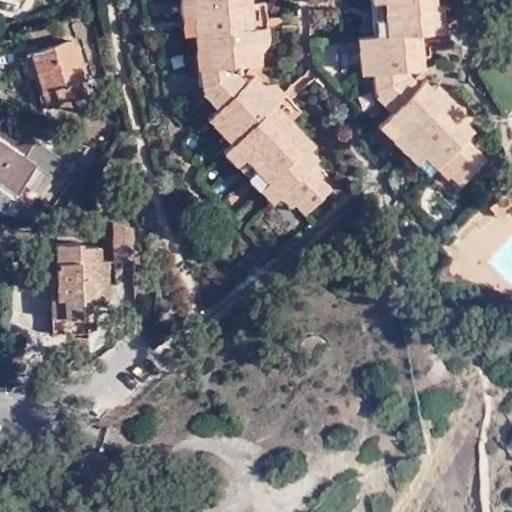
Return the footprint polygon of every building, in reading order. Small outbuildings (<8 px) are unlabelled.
[(293,203),(303,213),(330,187),(310,165),(318,157),(270,107),(275,103),(258,85),(261,82),(253,74),(245,81),(235,70),(234,65),(261,63),(260,51),(259,27),(254,28),(240,29),(237,0),(181,0),(184,33),(194,32),(196,67),(199,66),(200,86),(203,89),(201,91),(217,108),(207,118),(231,144),(224,151),(272,201),(279,194),(290,206),(293,203)] [(237,0),(240,29),(254,28),(252,0),(237,0)] [(374,29),(371,0),(361,0),(355,1),(358,31),(374,29)] [(356,36),(359,72),(373,71),(374,89),(377,93),(375,95),(392,112),(379,124),(427,174),(435,167),(446,178),(449,174),(459,184),(486,157),(466,136),(471,131),(463,123),(430,89),(423,82),(419,85),(410,75),(409,68),(424,67),(421,32),(431,31),(428,0),(372,0),(376,35),(356,36)] [(435,0),(428,0),(431,31),(444,30),(443,6),(436,7),(435,0)] [(259,27),(260,51),(269,42),(268,27),(259,27)] [(67,103),(87,98),(87,91),(93,89),(75,41),(33,54),(40,78),(48,76),(54,94),(63,92),(67,103)] [(258,85),(275,103),(285,93),(275,82),(261,82),(258,85)] [(437,82),(430,89),(463,123),(470,117),(437,82)] [(10,119),(3,136),(36,151),(44,133),(10,119)] [(57,185),(66,166),(75,148),(44,133),(36,151),(3,136),(0,141),(0,172),(4,174),(0,183),(0,199),(24,210),(40,177),(57,185)] [(511,188),(490,207),(500,219),(511,208),(511,188)] [(113,267),(135,265),(133,233),(112,225),(113,267)] [(63,316),(50,315),(50,333),(89,333),(88,297),(107,297),(107,284),(107,259),(100,258),(100,244),(57,241),(57,274),(58,295),(62,295),(63,316)] [(49,274),(50,315),(63,316),(62,295),(58,295),(57,274),(49,274)]
